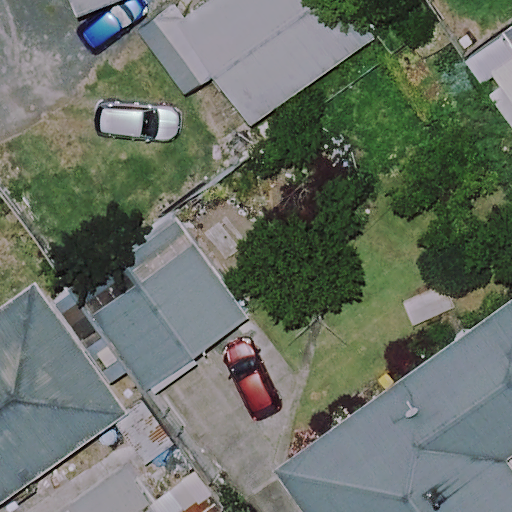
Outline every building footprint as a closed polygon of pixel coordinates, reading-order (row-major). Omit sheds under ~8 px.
[(102,0),(78,0),(82,9),(102,0)] [(372,39),(347,0),(202,0),(183,13),(250,118),(372,39)] [(511,49),(486,67),(511,105),(511,49)] [(250,316),(176,206),(70,278),(143,387),(250,316)] [(0,496),(128,407),(36,277),(0,302),(0,496)] [(511,449),(511,300),(284,459),(320,511),(511,511),(511,458),(507,452),(511,449)] [(155,511),(114,460),(67,499),(77,511),(155,511)]
